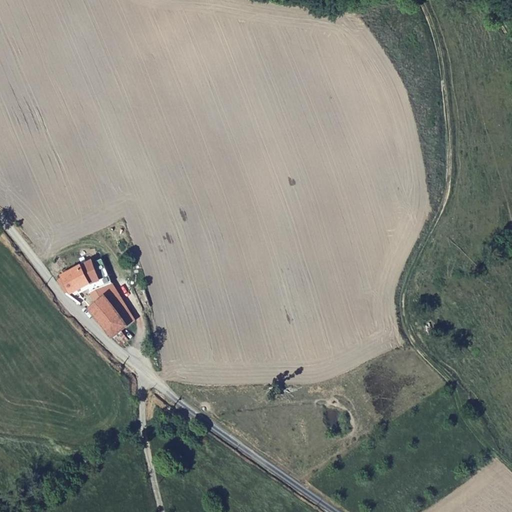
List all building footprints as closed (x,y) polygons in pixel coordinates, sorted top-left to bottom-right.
[(102,259),(92,264),(100,279),(109,274),(102,259)] [(72,293),(89,284),(100,279),(92,264),(91,262),(63,276),(64,277),(71,290),(72,293)] [(57,281),(66,292),(71,290),(64,277),(57,281)] [(100,279),(89,284),(98,302),(106,297),(108,295),(100,279)] [(117,292),(107,298),(129,325),(136,319),(125,306),(117,292)] [(98,302),(90,308),(115,336),(129,325),(107,298),(106,297),(98,302)]
